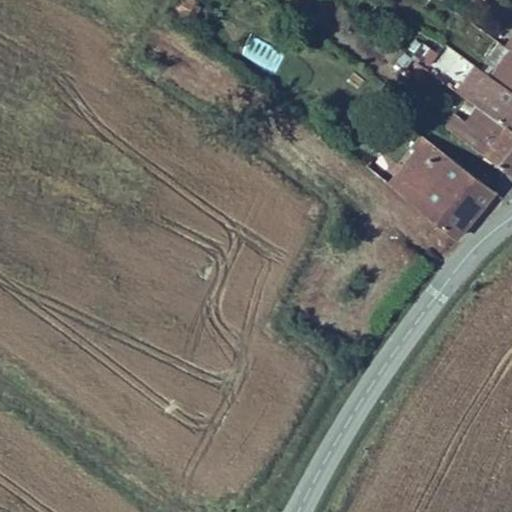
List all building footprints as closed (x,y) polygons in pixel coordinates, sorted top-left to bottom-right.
[(246,62),(276,67),(280,46),(249,41),(246,62)] [(511,91),(511,51),(510,50),(502,45),(484,72),(511,91)] [(511,132),(511,91),(484,72),(477,67),(467,82),(463,81),(456,90),(475,104),(511,132)] [(506,172),(511,163),(511,132),(475,104),(463,118),(450,109),(441,122),(506,172)] [(459,239),(496,190),(426,133),(413,147),(419,152),(417,156),(395,184),(459,239)]
